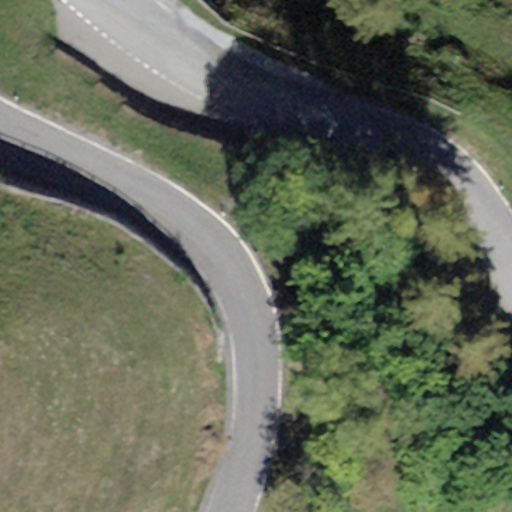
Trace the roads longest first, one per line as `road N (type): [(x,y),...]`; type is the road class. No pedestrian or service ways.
road 1 (unclassified): [(244,511),(270,388),(272,336),(245,271),(129,187),(0,142)]
road 2 (unclassified): [(117,0),(175,67),(451,176),(511,247)]
